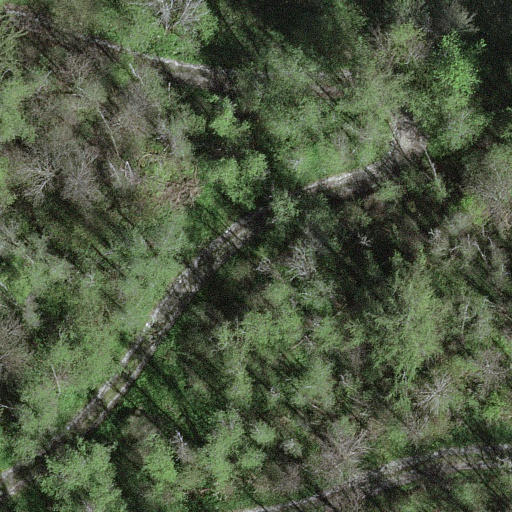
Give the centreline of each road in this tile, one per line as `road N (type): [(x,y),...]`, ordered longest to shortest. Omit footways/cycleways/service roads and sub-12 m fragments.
road 1 (track): [(14,511),(50,476),(188,282),(263,214),(428,170),(438,132),(423,93),(374,78),(154,78),(65,26),(0,8)]
road 2 (track): [(511,450),(382,466),(289,511)]
